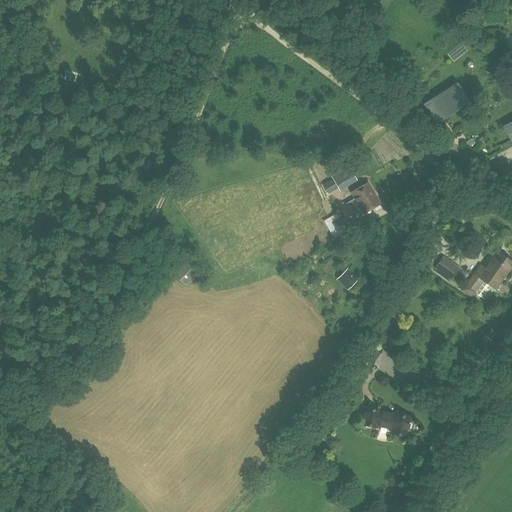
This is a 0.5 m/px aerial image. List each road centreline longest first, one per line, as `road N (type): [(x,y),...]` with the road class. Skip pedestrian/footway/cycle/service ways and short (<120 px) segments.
road 1 (track): [(6,419),(111,310),(147,245),(244,13)]
road 2 (track): [(389,119),(244,13)]
road 3 (unclassified): [(511,192),(457,177),(389,119)]
road 4 (unclassified): [(443,511),(511,404)]
